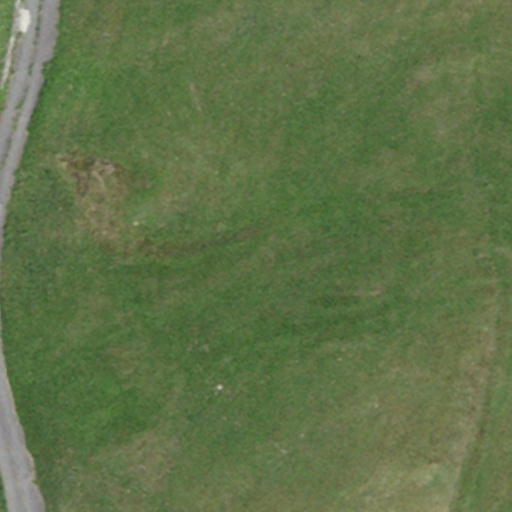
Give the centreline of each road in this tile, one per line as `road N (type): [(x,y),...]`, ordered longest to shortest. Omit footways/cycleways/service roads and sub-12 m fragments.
road 1 (track): [(0,157),(42,0)]
road 2 (track): [(34,511),(0,379)]
